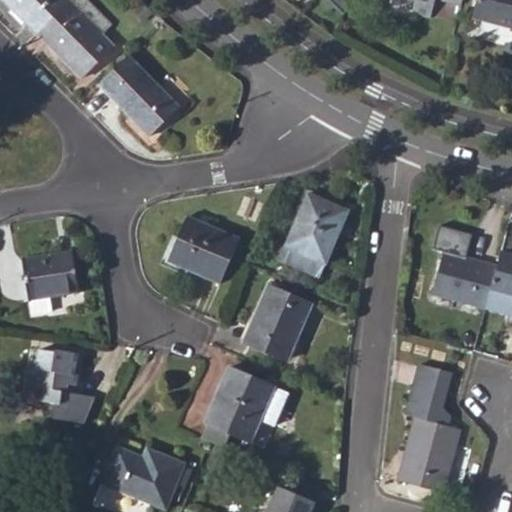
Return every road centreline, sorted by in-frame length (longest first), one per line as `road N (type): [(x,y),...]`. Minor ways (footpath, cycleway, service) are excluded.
road 1 (residential): [(397,142),(355,511)]
road 2 (residential): [(109,195),(230,172),(274,150),(320,100)]
road 3 (residential): [(109,195),(126,299),(141,320),(199,340)]
road 4 (residential): [(0,50),(78,129),(109,195)]
road 5 (secondary): [(320,100),(180,0)]
road 6 (secondary): [(511,178),(397,142)]
